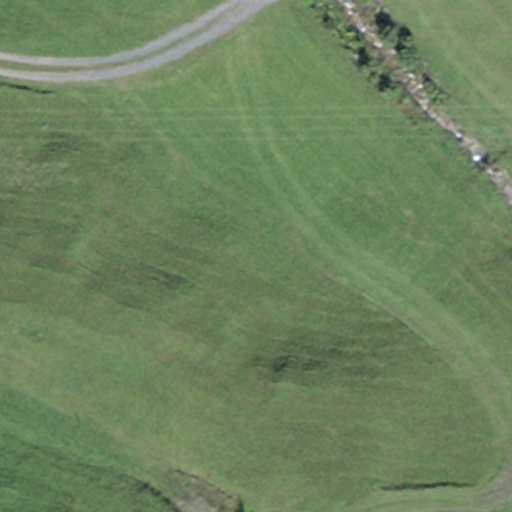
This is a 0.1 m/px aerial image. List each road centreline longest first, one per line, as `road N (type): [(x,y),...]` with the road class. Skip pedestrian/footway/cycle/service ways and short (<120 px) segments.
road 1 (track): [(0,56),(124,67),(231,0)]
road 2 (track): [(0,408),(195,484)]
